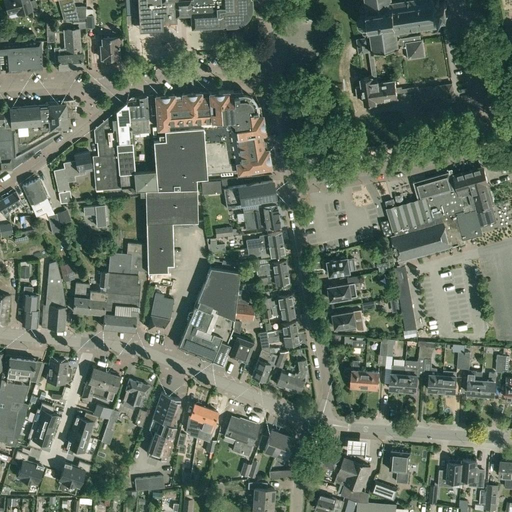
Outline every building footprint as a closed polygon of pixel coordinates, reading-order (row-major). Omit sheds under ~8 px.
[(18,15),(32,11),(29,0),(4,0),(8,14),(17,12),(18,15)] [(78,18),(78,17),(75,6),(74,0),(69,2),(68,0),(58,0),(65,19),(73,19),(73,18),(78,18)] [(163,28),(162,21),(175,20),(175,14),(180,14),(180,17),(182,17),(185,17),(185,14),(190,13),(191,27),(223,25),(223,24),(226,24),(226,25),(232,25),(232,23),(237,22),(241,20),(243,18),(246,16),(248,12),(249,8),(249,4),(250,3),(249,0),(137,0),(139,30),(163,28)] [(421,39),(420,35),(400,37),(399,30),(407,29),(407,31),(408,31),(408,29),(417,28),(417,29),(418,29),(418,27),(427,26),(427,28),(428,28),(428,26),(430,26),(432,28),(436,28),(438,25),(438,24),(440,24),(440,23),(438,23),(437,16),(438,16),(437,14),(445,13),(445,15),(447,15),(447,13),(447,12),(449,12),(449,11),(447,11),(447,8),(446,4),(448,3),(448,2),(446,2),(446,0),(444,1),(445,2),(440,3),(440,0),(364,0),(365,4),(361,5),(359,8),(359,11),(362,13),(361,13),(358,18),(358,24),(363,27),(364,27),(364,28),(362,30),(363,33),(365,35),(367,35),(367,36),(356,38),(358,53),(369,51),(372,75),(369,76),(369,78),(361,79),(362,87),(356,88),(357,98),(364,97),(365,105),(374,103),(374,104),(375,104),(375,105),(386,103),(386,100),(398,98),(397,93),(415,90),(417,107),(455,101),(453,84),(419,89),(418,86),(402,89),(402,87),(397,88),(395,79),(381,81),(380,76),(377,77),(374,55),(379,54),(379,50),(402,46),(402,48),(406,47),(408,58),(425,56),(423,39),(421,39)] [(75,6),(78,17),(78,18),(85,18),(85,17),(86,17),(86,6),(75,6)] [(93,15),(86,15),(87,27),(94,27),(93,15)] [(47,42),(56,41),(55,27),(54,20),(46,21),(47,27),(47,42)] [(59,62),(60,68),(83,66),(82,53),(81,53),(80,29),(64,30),(65,44),(66,44),(67,48),(61,48),(60,47),(54,47),(56,62),(59,62)] [(7,37),(0,37),(0,71),(0,72),(0,67),(0,54),(5,54),(6,71),(42,68),(40,41),(8,44),(7,37)] [(118,57),(117,57),(117,51),(119,51),(119,44),(120,44),(122,42),(122,40),(120,38),(118,38),(118,37),(102,38),(103,44),(100,44),(101,56),(103,56),(103,58),(104,58),(104,64),(118,63),(118,57)] [(167,129),(204,127),(206,174),(238,171),(249,170),(249,171),(266,168),(270,167),(270,166),(269,159),(269,158),(268,149),(267,149),(264,132),(265,132),(264,124),(262,113),(261,113),(260,104),(256,104),(255,102),(255,100),(253,99),(252,97),(250,96),(248,95),(246,94),(244,94),(242,94),(242,89),(228,90),(209,91),(209,92),(201,92),(182,93),(182,94),(174,94),(155,95),(158,128),(167,127),(167,129)] [(148,271),(151,271),(168,271),(168,264),(174,264),(172,225),(183,225),(183,220),(198,220),(195,179),(206,178),(206,174),(204,127),(167,129),(165,129),(165,134),(159,134),(159,140),(153,140),(155,170),(134,172),(132,144),(135,144),(134,133),(150,131),(147,96),(136,97),(136,100),(128,100),(113,113),(114,114),(96,130),(98,155),(92,156),(96,190),(117,188),(117,195),(124,194),(123,187),(131,187),(132,193),(146,191),(147,244),(148,271)] [(61,103),(6,108),(9,147),(11,169),(13,169),(53,139),(52,137),(62,132),(61,127),(68,127),(67,117),(75,116),(76,115),(74,100),(73,99),(68,100),(62,100),(61,101),(61,103)] [(9,147),(6,108),(0,108),(0,170),(6,170),(11,169),(9,147)] [(92,166),(89,151),(74,154),(75,160),(72,161),(71,160),(63,162),(64,167),(53,169),(57,190),(69,187),(68,181),(76,180),(75,175),(85,173),(84,167),(92,166)] [(481,226),(497,221),(492,204),(494,203),(484,169),(481,170),(481,167),(452,176),(450,171),(414,180),(421,205),(397,211),(395,201),(387,203),(395,236),(392,237),(399,263),(450,248),(450,246),(458,244),(458,245),(465,243),(464,239),(483,234),(481,226)] [(39,178),(22,185),(36,216),(53,209),(39,178)] [(273,181),(223,189),(227,208),(261,203),(261,200),(276,198),(273,181)] [(70,190),(59,192),(61,203),(73,202),(70,190)] [(8,211),(22,202),(16,191),(0,200),(0,208),(5,217),(9,214),(8,211)] [(278,215),(277,205),(263,207),(264,209),(250,211),(251,219),(278,215)] [(67,209),(57,212),(61,224),(71,220),(67,209)] [(61,230),(56,213),(55,213),(48,215),(52,233),(61,230)] [(19,215),(20,230),(31,229),(30,214),(19,215)] [(256,230),(267,228),(267,229),(280,226),(278,215),(251,219),(251,220),(245,221),(246,230),(255,228),(256,230)] [(233,234),(234,234),(239,233),(238,228),(232,229),(232,226),(215,228),(216,237),(233,235),(233,234)] [(38,232),(38,236),(43,235),(42,232),(41,232),(39,227),(18,232),(19,237),(38,232)] [(246,239),(247,248),(248,248),(248,247),(269,244),(283,242),(281,232),(259,235),(259,237),(246,239)] [(216,239),(210,240),(211,250),(225,249),(224,242),(216,243),(216,239)] [(127,253),(111,251),(110,251),(108,271),(101,271),(99,291),(100,291),(100,294),(106,294),(106,304),(105,304),(104,313),(103,327),(135,330),(136,316),(138,316),(140,285),(137,285),(139,270),(148,271),(147,244),(128,242),(127,253)] [(248,247),(248,248),(247,248),(248,256),(267,254),(266,253),(270,252),(271,256),(285,254),(283,242),(269,244),(248,247)] [(377,266),(389,264),(388,256),(376,258),(377,266)] [(349,258),(329,262),(331,276),(351,272),(349,258)] [(49,261),(46,292),(46,304),(43,304),(41,326),(48,327),(64,329),(66,306),(63,284),(62,281),(57,264),(57,263),(56,260),(55,260),(55,259),(49,261)] [(459,259),(449,262),(452,268),(461,265),(459,259)] [(288,271),(286,260),(273,262),(273,265),(263,266),(263,263),(260,264),(260,265),(256,265),(257,276),(266,275),(288,271)] [(20,266),(19,277),(28,278),(28,266),(20,266)] [(246,361),(253,343),(238,337),(238,336),(231,333),(233,329),(234,317),(235,303),(237,287),(239,271),(211,266),(197,299),(198,300),(196,305),(195,305),(178,345),(222,363),(226,353),(246,361)] [(289,282),(288,271),(266,275),(268,282),(275,281),(275,284),(289,282)] [(407,279),(406,272),(396,274),(397,281),(407,279)] [(328,286),(331,300),(342,298),(342,300),(350,299),(350,297),(357,296),(355,282),(361,281),(360,275),(348,277),(348,283),(328,286)] [(70,288),(89,287),(89,278),(70,279),(70,288)] [(408,286),(407,279),(397,281),(398,288),(408,286)] [(38,326),(39,293),(32,292),(32,287),(24,286),(22,306),(24,306),(23,325),(38,326)] [(409,293),(408,286),(398,288),(399,295),(409,293)] [(254,305),(247,304),(249,292),(246,288),(237,287),(235,303),(234,317),(252,319),(254,305)] [(73,310),(89,312),(90,290),(79,289),(79,297),(74,296),(73,310)] [(100,291),(99,291),(90,290),(89,312),(104,313),(105,304),(106,304),(106,294),(100,294),(100,291)] [(0,323),(7,324),(11,295),(0,293),(0,323)] [(410,300),(409,293),(399,295),(401,301),(410,300)] [(293,305),(291,294),(278,296),(278,299),(270,300),(271,308),(274,308),(293,305)] [(262,301),(263,310),(271,308),(269,300),(262,301)] [(412,307),(410,300),(401,301),(402,308),(412,307)] [(362,303),(363,309),(376,307),(375,301),(362,303)] [(295,316),(293,305),(274,308),(275,313),(280,312),(281,318),(295,316)] [(413,313),(412,307),(402,308),(403,315),(413,313)] [(272,316),(271,308),(263,310),(264,317),(272,316)] [(354,310),(333,314),(333,315),(331,315),(332,322),(334,321),(335,328),(346,326),(347,328),(355,327),(355,324),(356,324),(354,310)] [(414,320),(413,313),(403,315),(404,322),(414,320)] [(151,314),(148,328),(167,332),(169,318),(151,314)] [(415,328),(414,320),(404,322),(406,330),(415,328)] [(281,323),(282,329),(276,330),(267,331),(266,331),(267,337),(277,335),(297,332),(295,321),(281,323)] [(264,379),(270,363),(269,363),(272,356),(270,356),(269,353),(270,353),(268,342),(267,337),(266,331),(267,331),(266,330),(258,331),(261,348),(258,358),(252,374),(264,379)] [(297,332),(277,335),(267,337),(268,342),(283,340),(284,345),(299,343),(297,332)] [(396,339),(388,338),(387,349),(386,348),(386,355),(393,355),(394,343),(395,343),(396,339)] [(352,340),(352,347),(365,348),(365,341),(352,340)] [(457,345),(456,351),(458,351),(457,368),(463,368),(464,352),(463,351),(463,348),(464,348),(465,346),(457,345)] [(298,392),(307,369),(306,358),(301,359),(300,348),(296,349),(297,360),(298,368),(297,371),(294,370),(292,375),(291,375),(289,379),(291,380),(288,388),(298,392)] [(282,367),(287,354),(288,350),(279,351),(275,364),(282,367)] [(0,440),(5,441),(6,436),(8,436),(17,356),(5,355),(0,384),(0,440)] [(13,436),(15,423),(21,424),(21,414),(22,410),(21,410),(23,402),(29,383),(31,373),(33,373),(35,358),(17,356),(8,436),(13,436)] [(50,358),(46,380),(53,381),(64,383),(65,380),(69,380),(70,379),(72,368),(71,367),(67,366),(68,361),(50,358)] [(365,370),(359,370),(359,361),(353,360),(353,368),(347,368),(344,370),(344,374),(347,376),(352,376),(351,386),(357,386),(357,388),(364,388),(365,370)] [(281,368),(275,383),(288,388),(291,380),(289,379),(291,375),(292,375),(294,370),(297,371),(298,368),(288,364),(286,370),(281,368)] [(392,364),(391,372),(390,389),(397,389),(397,391),(402,391),(405,365),(392,364)] [(409,390),(416,390),(418,374),(417,374),(418,368),(406,367),(406,365),(405,365),(402,391),(409,392),(409,390)] [(92,395),(98,397),(107,371),(94,367),(89,380),(87,380),(82,397),(91,400),(92,395)] [(430,367),(430,373),(429,390),(436,390),(435,392),(442,393),(443,374),(437,374),(437,368),(430,367)] [(370,387),(378,387),(379,371),(365,370),(364,388),(370,389),(370,387)] [(468,393),(474,393),(474,395),(480,396),(481,379),(482,371),(468,370),(468,378),(469,378),(468,393)] [(112,399),(120,375),(107,371),(98,397),(107,400),(108,398),(112,399)] [(489,372),(489,380),(481,379),(480,396),(487,396),(487,394),(494,395),(495,380),(496,373),(489,372)] [(456,375),(443,374),(442,393),(448,393),(448,391),(455,392),(456,375)] [(133,409),(135,403),(141,405),(144,395),(146,395),(149,385),(129,378),(126,389),(127,389),(123,400),(124,400),(122,405),(133,409)] [(158,411),(152,431),(153,435),(147,453),(166,459),(173,438),(171,437),(174,427),(172,427),(181,398),(162,391),(156,411),(158,411)] [(37,407),(32,422),(54,429),(59,414),(52,411),(54,405),(42,401),(40,407),(37,407)] [(194,402),(190,416),(188,422),(195,424),(194,428),(198,430),(199,430),(207,407),(194,402)] [(109,417),(112,409),(97,403),(94,411),(93,412),(109,417)] [(218,411),(207,407),(199,430),(198,430),(196,436),(207,440),(205,450),(214,452),(217,440),(210,438),(215,424),(213,424),(218,411)] [(147,411),(139,408),(134,424),(142,426),(147,411)] [(116,421),(118,417),(119,411),(112,409),(109,417),(102,437),(107,439),(110,429),(111,429),(113,422),(116,422),(116,421)] [(76,415),(72,430),(89,435),(93,421),(95,422),(98,415),(85,411),(83,417),(76,415)] [(224,434),(235,438),(227,467),(222,466),(217,481),(218,481),(228,480),(247,479),(254,454),(250,453),(259,425),(231,416),(224,434)] [(32,422),(28,437),(30,437),(28,444),(40,448),(42,441),(49,444),(54,429),(32,422)] [(179,444),(178,451),(184,452),(186,446),(183,445),(187,430),(180,429),(177,444),(179,444)] [(263,449),(275,453),(282,433),(270,429),(263,449)] [(72,430),(67,445),(74,447),(72,453),(90,459),(92,452),(88,451),(93,436),(89,435),(72,430)] [(111,430),(108,442),(114,444),(118,432),(111,430)] [(286,457),(293,437),(282,433),(275,453),(286,457)] [(368,439),(349,437),(348,451),(367,453),(368,439)] [(326,466),(332,470),(341,455),(331,449),(331,447),(322,442),(311,460),(314,461),(311,466),(318,470),(320,465),(325,468),(326,466)] [(43,448),(39,455),(49,460),(52,452),(43,448)] [(408,482),(409,471),(411,451),(391,449),(389,469),(397,470),(396,481),(408,482)] [(17,450),(15,456),(23,459),(17,476),(37,482),(42,465),(37,463),(26,460),(28,453),(17,450)] [(365,491),(361,490),(370,466),(344,456),(335,480),(344,484),(340,494),(359,501),(361,502),(365,491)] [(462,462),(461,481),(461,482),(468,482),(468,485),(484,486),(485,470),(478,469),(478,468),(476,466),(477,459),(463,458),(462,462)] [(255,478),(260,461),(253,459),(248,475),(255,478)] [(62,471),(59,479),(79,485),(84,469),(88,470),(91,463),(79,460),(77,466),(65,462),(62,471)] [(499,475),(506,475),(505,486),(511,487),(511,461),(500,460),(499,475)] [(448,461),(448,468),(446,470),(446,471),(439,471),(438,485),(460,487),(461,482),(461,481),(462,462),(448,461)] [(163,475),(156,476),(157,487),(164,486),(163,475)] [(142,488),(150,488),(149,476),(141,477),(142,488)] [(156,476),(149,476),(150,488),(157,487),(156,476)] [(135,489),(142,488),(141,477),(134,478),(135,489)] [(375,479),(371,491),(393,499),(398,488),(375,479)] [(273,501),(274,488),(262,488),(263,482),(266,482),(267,482),(255,481),(248,482),(248,488),(254,488),(253,500),(273,501)] [(497,484),(488,483),(487,490),(485,508),(486,508),(495,509),(495,503),(496,503),(497,484)] [(486,510),(486,508),(485,508),(487,490),(480,489),(479,503),(475,502),(475,509),(486,510)] [(369,493),(365,491),(361,502),(359,501),(358,501),(356,511),(395,511),(396,504),(368,502),(369,493)] [(319,494),(317,501),(316,500),(314,506),(316,507),(315,509),(327,511),(331,511),(332,510),(338,511),(340,511),(344,500),(319,494)] [(15,506),(15,504),(16,498),(7,497),(7,505),(15,506)] [(91,504),(91,499),(87,497),(83,497),(79,498),(79,500),(74,499),(73,511),(78,511),(79,503),(87,503),(91,504)] [(184,498),(182,511),(191,511),(192,499),(184,498)] [(272,511),(273,501),(253,500),(252,511),(246,510),(245,511),(272,511)] [(350,511),(354,511),(355,510),(357,504),(348,502),(346,511),(350,511)]
